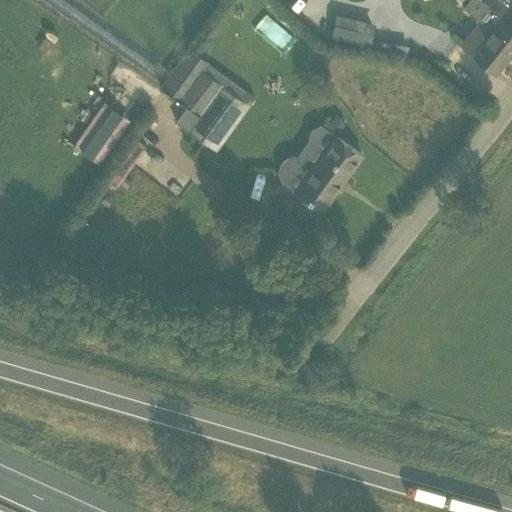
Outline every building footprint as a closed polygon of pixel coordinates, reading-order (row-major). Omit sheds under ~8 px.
[(496,71),(511,51),(511,25),(480,0),(467,0),(463,6),(482,23),(464,46),(465,47),(496,71)] [(511,0),(480,0),(511,25),(511,0)] [(268,13),(256,26),(284,51),(296,38),(268,13)] [(336,14),(333,27),(331,39),(369,48),(375,23),(336,14)] [(161,87),(162,88),(187,106),(175,122),(210,147),(243,101),(249,106),(255,98),(187,50),(161,87)] [(104,101),(73,143),(99,162),(130,119),(116,108),(115,109),(104,101)] [(337,134),(345,122),(335,115),(327,127),(337,134)] [(296,190),(322,210),(362,154),(337,136),(296,190)] [(269,329),(292,294),(273,281),(263,296),(199,283),(195,304),(251,317),(269,329)]
